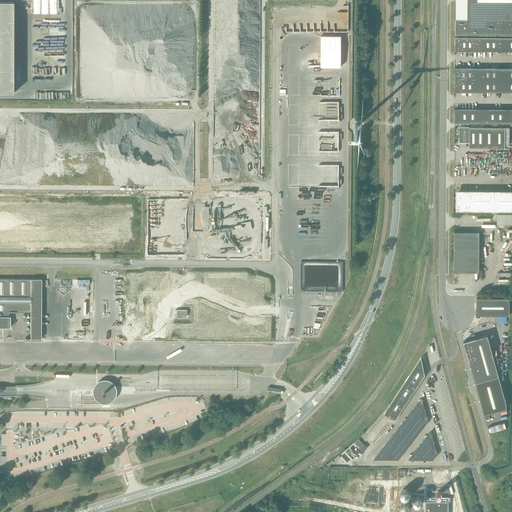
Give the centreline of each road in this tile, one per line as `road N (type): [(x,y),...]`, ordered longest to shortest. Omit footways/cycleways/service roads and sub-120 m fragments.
road 1 (tertiary): [(81,511),(264,447),(335,377),(356,343),(392,246),(397,0)]
road 2 (unclassified): [(451,470),(490,451),(444,292),(444,0)]
